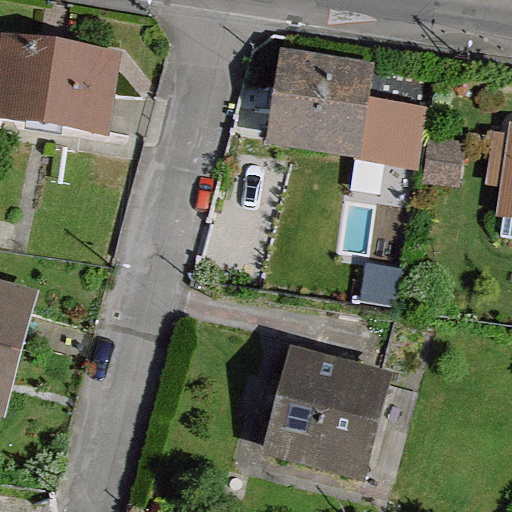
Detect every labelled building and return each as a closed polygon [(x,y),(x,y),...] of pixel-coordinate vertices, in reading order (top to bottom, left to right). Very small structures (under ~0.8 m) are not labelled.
[(0,83),(0,119),(108,133),(117,66),(11,52),(6,84),(0,83)] [(374,78),(293,66),(282,144),(422,165),(429,118),(369,108),(374,78)] [(511,163),(502,162),(498,187),(511,188),(511,225),(510,238),(511,238),(511,163)] [(410,276),(374,270),(368,308),(404,313),(410,276)] [(33,306),(0,297),(0,416),(5,417),(33,306)] [(356,471),(379,381),(293,360),(271,450),(356,471)]
